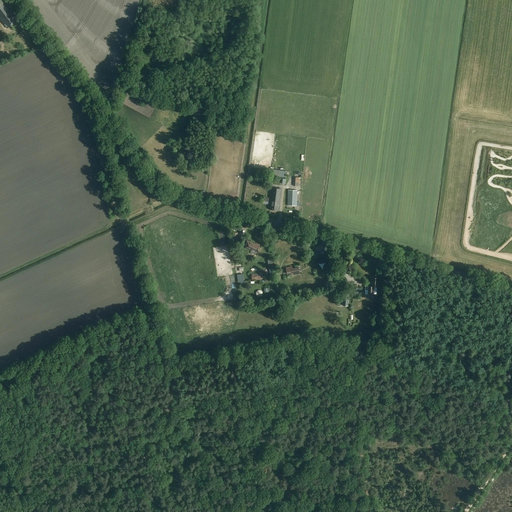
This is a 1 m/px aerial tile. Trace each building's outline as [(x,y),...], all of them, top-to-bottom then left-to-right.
[(6,8),(0,0),(0,19),(7,28),(18,20),(15,16),(14,17),(12,14),(13,14),(8,7),(6,8)] [(268,209),(278,211),(281,189),(271,188),(268,209)] [(289,190),(288,205),(296,206),(297,190),(289,190)] [(158,194),(149,197),(151,203),(160,200),(158,194)] [(244,247),(251,250),(250,253),(255,255),(256,251),(257,252),(259,245),(246,241),(244,247)] [(293,275),(299,273),(298,267),(292,268),(292,267),(286,268),(287,274),(293,273),(293,275)] [(368,294),(371,294),(374,294),(374,287),(377,287),(377,286),(378,287),(378,277),(371,277),(371,286),(368,286),(368,294)]
